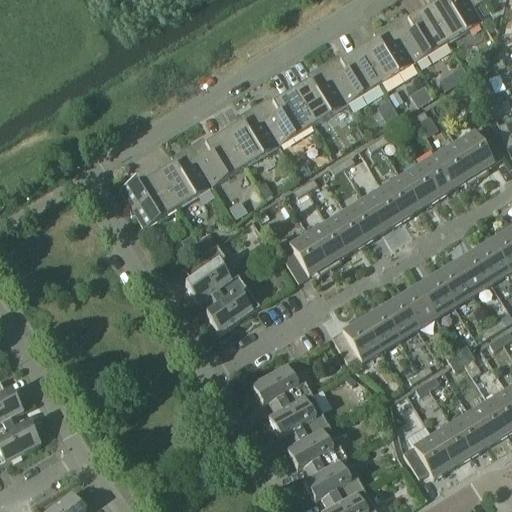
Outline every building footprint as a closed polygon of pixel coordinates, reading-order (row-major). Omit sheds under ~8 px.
[(442,0),(444,2),(426,13),(447,48),(481,27),(472,11),(471,11),(464,0),(442,0)] [(464,0),(471,11),(472,11),(484,4),(482,0),(464,0)] [(405,18),(389,28),(413,68),(447,48),(426,13),(408,24),(405,18)] [(376,43),(358,54),(380,89),(413,68),(389,28),(373,38),(376,43)] [(337,60),(321,70),(346,110),(380,89),(358,54),(340,65),(337,60)] [(501,63),(490,68),(493,75),(504,71),(501,63)] [(309,85),(291,96),(312,130),(346,110),(321,70),(306,79),(309,85)] [(472,79),(467,70),(464,72),(469,81),(472,79)] [(466,83),(461,74),(454,78),(459,87),(466,83)] [(482,90),(486,101),(493,98),(489,87),(482,90)] [(270,102),(254,111),(278,151),(312,130),(291,96),(273,107),(270,102)] [(493,98),(486,101),(490,112),(498,109),(493,98)] [(241,126),(223,137),(244,172),(278,151),(254,111),(238,121),(241,126)] [(423,116),(413,122),(417,129),(427,123),(423,116)] [(417,129),(413,122),(403,129),(407,135),(417,129)] [(497,130),(502,141),(509,138),(505,127),(497,130)] [(202,143),(186,153),(210,193),(244,172),(223,137),(205,148),(202,143)] [(474,137),(455,149),(477,184),(488,178),(485,174),(503,163),(488,137),(478,143),(474,137)] [(511,145),(509,138),(502,141),(506,152),(511,150),(511,145)] [(386,139),(376,145),(381,152),(391,145),(386,139)] [(381,152),(376,145),(366,151),(370,158),(381,152)] [(455,149),(436,160),(456,192),(463,187),(465,191),(477,184),(455,149)] [(174,167),(155,179),(177,213),(210,193),(186,153),(171,162),(174,167)] [(436,160),(418,171),(437,203),(456,192),(436,160)] [(350,161),(340,167),(344,174),(354,168),(350,161)] [(344,174),(340,167),(329,174),(334,181),(344,174)] [(305,171),(294,177),(299,185),(310,179),(305,171)] [(418,171),(400,182),(419,214),(437,203),(418,171)] [(177,213),(155,179),(138,189),(135,184),(118,195),(142,234),(177,213)] [(400,182),(381,194),(401,225),(419,214),(400,182)] [(313,184),(303,190),(307,197),(317,191),(313,184)] [(264,188),(257,192),(263,204),(271,199),(264,188)] [(307,197),(303,190),(293,196),(297,203),(307,197)] [(381,194),(363,205),(382,237),(401,225),(381,194)] [(363,205),(344,216),(364,248),(382,237),(363,205)] [(240,207),(229,215),(235,224),(246,216),(240,207)] [(344,216),(326,228),(345,259),(364,248),(344,216)] [(261,228),(268,224),(265,218),(257,222),(261,228)] [(326,228),(307,239),(329,275),(340,268),(338,264),(345,259),(326,228)] [(496,242),(489,246),(509,278),(511,275),(511,241),(505,231),(494,238),(496,242)] [(209,238),(197,245),(204,257),(216,249),(209,238)] [(329,275),(307,239),(289,251),(292,257),(282,263),(297,289),(316,278),(318,282),(329,275)] [(203,259),(193,242),(182,249),(192,265),(203,259)] [(489,246),(471,257),(490,289),(509,278),(489,246)] [(237,281),(216,251),(182,275),(190,287),(184,291),(198,310),(203,306),(231,286),(237,281)] [(254,259),(259,266),(268,259),(263,253),(254,259)] [(471,257),(453,269),(472,300),(490,289),(471,257)] [(453,269),(434,280),(454,312),(472,300),(453,269)] [(434,280),(416,291),(435,323),(454,312),(434,280)] [(203,306),(211,316),(205,320),(219,340),(259,312),(237,281),(231,286),(203,306)] [(416,291),(397,303),(417,334),(435,323),(416,291)] [(397,303),(379,314),(398,346),(417,334),(397,303)] [(369,315),(358,321),(380,357),(398,346),(379,314),(371,318),(369,315)] [(380,357),(358,321),(347,328),(349,332),(331,343),(347,369),(357,362),(361,369),(380,357)] [(501,325),(490,331),(495,338),(505,332),(501,325)] [(495,338),(490,331),(480,337),(485,344),(495,338)] [(511,343),(508,337),(498,343),(502,350),(511,343)] [(502,350),(498,343),(488,350),(492,356),(502,350)] [(466,350),(456,356),(460,363),(470,357),(466,350)] [(445,363),(450,369),(460,363),(456,356),(445,363)] [(470,357),(460,363),(464,370),(474,364),(470,357)] [(460,363),(450,369),(454,376),(464,370),(460,363)] [(427,370),(417,376),(421,383),(431,377),(427,370)] [(268,408),(274,419),(274,420),(311,400),(304,387),(297,391),(286,371),(250,390),(262,411),(268,408)] [(421,383),(417,376),(407,382),(411,389),(421,383)] [(348,380),(344,385),(351,391),(355,386),(348,380)] [(435,382),(424,388),(429,395),(439,389),(435,382)] [(429,395),(424,388),(414,395),(419,401),(429,395)] [(0,428),(17,420),(17,421),(23,417),(11,396),(5,400),(0,389),(0,428)] [(511,407),(505,396),(487,407),(506,439),(511,435),(511,407)] [(285,440),(291,451),(291,452),(328,432),(311,400),(274,420),(274,419),(268,422),(279,443),(285,440)] [(487,407),(468,418),(488,450),(506,439),(487,407)] [(468,418),(450,430),(469,462),(488,450),(468,418)] [(17,420),(0,428),(0,470),(40,450),(29,428),(23,432),(17,421),(17,420)] [(450,430),(431,441),(451,473),(469,462),(450,430)] [(302,472),(308,483),(309,484),(345,463),(328,432),(291,452),(291,451),(285,454),(296,475),(302,472)] [(451,473),(431,441),(412,453),(402,459),(418,485),(428,478),(432,484),(451,473)] [(320,504),(324,511),(332,511),(363,495),(356,483),(349,487),(339,468),(346,464),(345,463),(309,484),(308,483),(302,486),(314,507),(320,504)] [(332,511),(372,511),(363,495),(332,511)] [(81,511),(71,498),(52,511),(81,511)]
